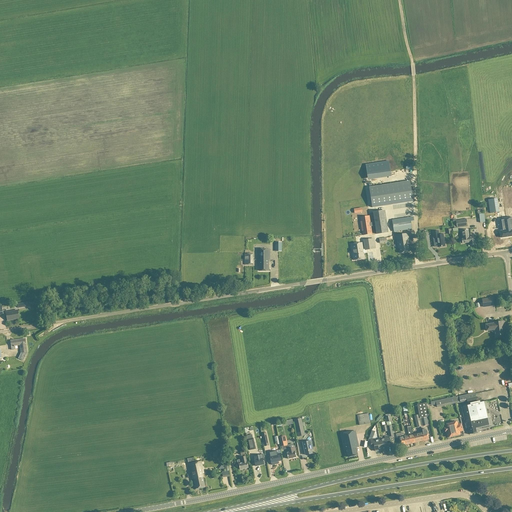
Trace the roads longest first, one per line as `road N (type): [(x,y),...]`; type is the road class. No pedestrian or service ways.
road 1 (unclassified): [(0,332),(505,252)]
road 2 (tertiary): [(134,511),(511,430)]
road 3 (primary): [(511,451),(388,470),(227,511)]
road 4 (primary): [(227,511),(511,468)]
road 5 (unclassified): [(342,511),(456,495),(485,511)]
